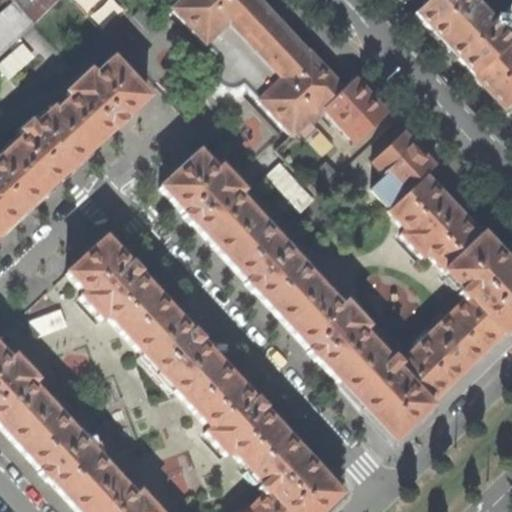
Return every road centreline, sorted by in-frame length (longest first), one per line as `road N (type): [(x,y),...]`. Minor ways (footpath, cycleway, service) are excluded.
road 1 (residential): [(384,492),(104,187)]
road 2 (residential): [(511,182),(339,0)]
road 3 (tertiary): [(511,374),(384,492)]
road 4 (residential): [(104,187),(0,281)]
